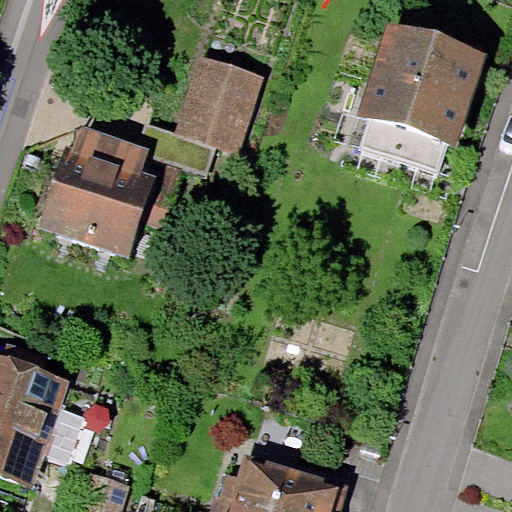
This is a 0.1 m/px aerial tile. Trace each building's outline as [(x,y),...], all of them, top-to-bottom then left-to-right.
[(487,66),(399,38),(371,125),(459,153),(487,66)] [(195,70),(170,143),(237,166),(262,92),(195,70)] [(66,163),(40,239),(137,271),(149,235),(166,241),(179,201),(66,163)] [(0,364),(0,490),(37,502),(51,461),(79,470),(93,425),(65,416),(74,388),(0,364)] [(350,511),(354,502),(258,472),(254,485),(242,481),(232,511),(350,511)] [(123,511),(130,487),(87,476),(77,511),(123,511)]
